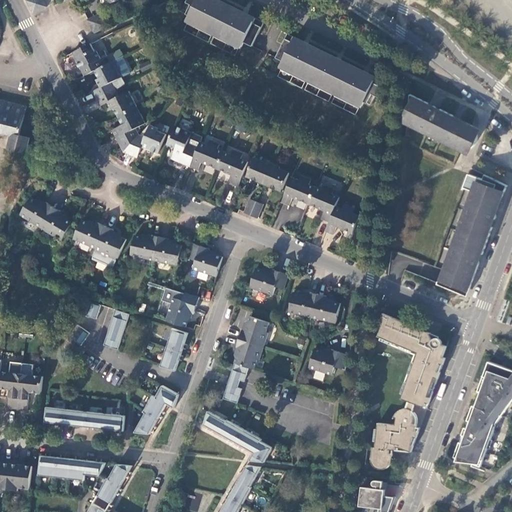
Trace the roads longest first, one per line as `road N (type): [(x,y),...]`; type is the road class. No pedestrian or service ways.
road 1 (residential): [(45,59),(94,154),(112,172),(244,228)]
road 2 (residential): [(244,228),(476,323)]
road 3 (residential): [(244,228),(175,454)]
road 4 (secondary): [(351,0),(511,119)]
road 5 (residential): [(0,436),(175,454)]
road 6 (residential): [(476,323),(418,483)]
road 7 (secondary): [(511,99),(436,30),(379,0)]
